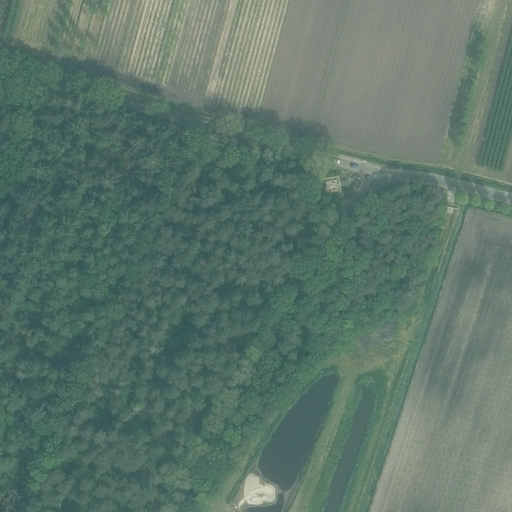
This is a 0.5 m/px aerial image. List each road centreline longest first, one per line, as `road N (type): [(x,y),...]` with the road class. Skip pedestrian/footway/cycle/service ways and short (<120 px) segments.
road 1 (unclassified): [(376,181),(358,169),(0,74)]
road 2 (tertiary): [(171,511),(348,206),(376,181)]
road 3 (tertiary): [(511,201),(415,176),(376,181)]
